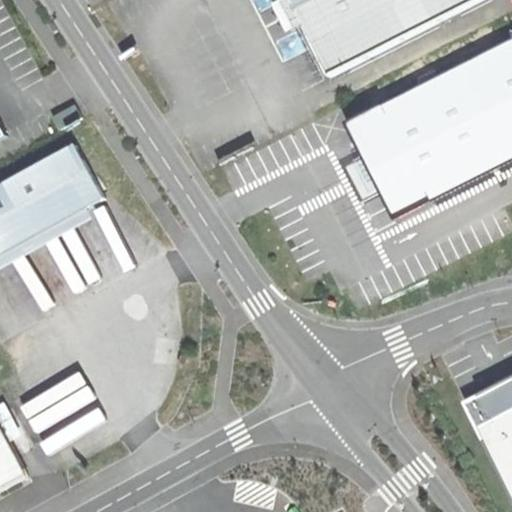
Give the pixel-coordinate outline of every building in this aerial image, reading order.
[(293,0),(296,6),(307,28),(336,84),(498,0),(293,0)] [(297,33),(307,28),(296,6),(286,11),(292,22),(297,33)] [(511,167),(511,41),(349,122),(363,150),(355,154),(360,164),(365,174),(373,171),(399,223),(511,167)] [(0,142),(14,135),(0,110),(0,142)] [(0,190),(0,261),(15,254),(46,238),(114,202),(84,147),(0,190)] [(0,493),(37,474),(0,404),(0,493)] [(511,497),(511,413),(478,431),(511,497)]
